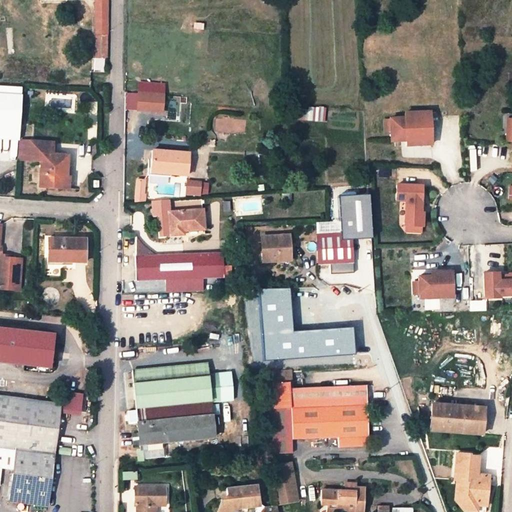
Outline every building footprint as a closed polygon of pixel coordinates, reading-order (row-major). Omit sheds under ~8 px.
[(96,0),(96,59),(106,59),(106,0),(96,0)] [(166,113),(166,83),(139,82),(138,113),(166,113)] [(0,94),(0,137),(23,139),(24,96),(0,94)] [(408,145),(433,144),(431,112),(406,113),(407,118),(391,118),(392,130),(392,141),(407,140),(408,145)] [(41,162),(39,188),(62,189),(63,177),(67,177),(68,168),(69,155),(54,154),(54,143),(19,141),(18,160),(41,162)] [(187,176),(188,154),(152,151),(151,170),(170,171),(170,174),(187,176)] [(144,179),(133,180),(134,195),(144,195),(144,179)] [(188,179),(187,194),(209,195),(209,180),(188,179)] [(423,186),(398,185),(397,200),(407,200),(406,225),(407,225),(422,226),(423,226),(424,212),(421,213),(423,186)] [(203,229),(201,210),(168,212),(170,235),(183,234),(183,231),(203,229)] [(354,262),(352,232),(317,234),(318,264),(354,262)] [(263,262),(291,260),(289,236),(261,237),(263,262)] [(86,239),(48,238),(47,257),(63,258),(63,261),(86,262),(86,239)] [(2,249),(0,248),(0,261),(8,262),(10,262),(10,260),(10,258),(1,257),(2,249)] [(222,256),(222,255),(134,257),(135,280),(167,279),(204,278),(223,278),(223,269),(222,256)] [(0,290),(19,291),(21,260),(10,260),(10,262),(8,262),(0,261),(0,290)] [(453,298),(453,273),(433,273),(433,277),(420,278),(420,283),(421,294),(421,299),(453,298)] [(500,274),(485,274),(485,299),(500,299),(500,297),(511,296),(511,274),(510,275),(510,276),(510,281),(500,282),(500,277),(500,274)] [(204,278),(167,279),(167,293),(205,291),(204,278)] [(28,332),(0,328),(0,361),(50,367),(53,335),(40,333),(40,335),(27,333),(28,332)] [(162,442),(214,437),(210,401),(208,375),(207,365),(132,372),(136,410),(128,410),(129,424),(137,423),(138,433),(139,445),(139,450),(151,449),(150,443),(162,442)] [(232,400),(230,373),(208,375),(210,401),(232,400)] [(273,383),(273,410),(290,409),(290,389),(289,383),(273,383)] [(368,446),(367,407),(366,386),(290,389),(290,409),(291,439),(337,438),(337,447),(368,446)] [(84,413),(83,393),(66,394),(67,414),(84,413)] [(0,467),(12,469),(8,499),(47,504),(60,404),(0,396),(0,467)] [(432,402),(430,428),(481,433),(484,407),(432,402)] [(270,454),(292,453),(291,439),(290,409),(273,410),(267,410),(270,454)] [(469,453),(456,452),(453,478),(455,478),(462,479),(460,497),(465,503),(470,503),(480,504),(481,498),(490,499),(492,485),(485,484),(485,480),(487,478),(488,475),(476,474),(478,456),(469,455),(469,453)] [(460,497),(462,479),(455,478),(453,499),(461,509),(480,511),(480,504),(470,503),(465,503),(460,497)] [(280,485),(282,503),(300,501),(298,483),(280,485)] [(354,483),(344,483),(343,492),(354,492),(354,489),(354,483)] [(235,511),(239,510),(256,508),(261,503),(259,485),(229,488),(229,495),(224,500),(225,510),(227,511),(235,511)] [(166,486),(135,486),(135,504),(137,504),(136,511),(156,511),(156,504),(166,504),(166,486)] [(362,511),(364,490),(354,489),(354,492),(343,492),(319,490),(319,502),(326,503),(325,511),(362,511)] [(224,500),(217,511),(227,511),(225,510),(224,500)] [(256,511),(261,511),(265,508),(261,503),(256,508),(256,511)]
